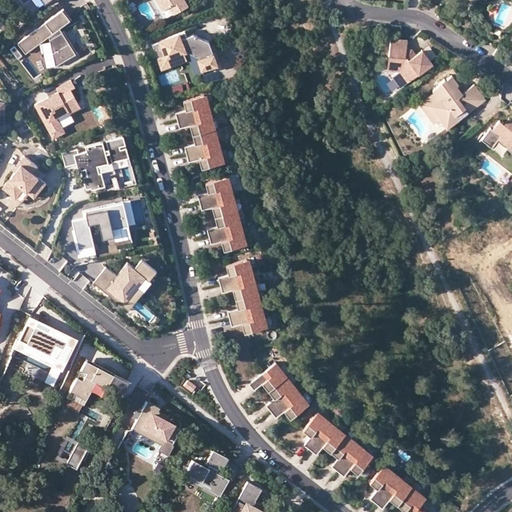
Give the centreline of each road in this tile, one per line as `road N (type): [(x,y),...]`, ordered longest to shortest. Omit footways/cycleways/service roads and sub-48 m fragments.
road 1 (residential): [(99,0),(158,149),(200,338)]
road 2 (residential): [(0,238),(136,345),(200,338)]
road 3 (residential): [(200,338),(232,412),(337,511)]
road 4 (residential): [(511,78),(421,19),(346,0)]
